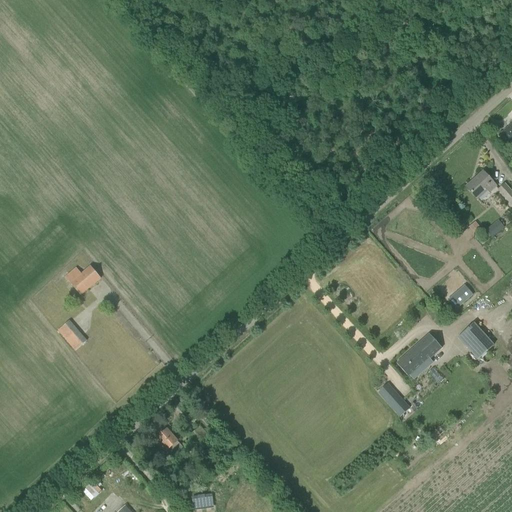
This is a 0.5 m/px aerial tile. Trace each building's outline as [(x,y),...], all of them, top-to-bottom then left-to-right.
[(483,172),(466,187),(477,200),(488,190),(490,192),(496,186),(483,172)] [(511,205),(511,192),(505,184),(498,190),(511,205)] [(498,221),(486,231),(492,238),(505,228),(498,221)] [(475,234),(482,229),(477,222),(470,227),(475,234)] [(65,277),(80,296),(101,279),(90,266),(81,274),(76,268),(65,277)] [(448,300),(456,310),(462,304),(454,295),(448,300)] [(75,351),(86,342),(69,321),(58,331),(75,351)] [(493,346),(473,324),(458,337),(478,360),(493,346)] [(420,361),(417,358),(431,345),(419,331),(386,361),(399,375),(405,369),(406,370),(412,365),(414,367),(420,361)] [(401,401),(393,408),(401,417),(408,410),(401,401)] [(200,427),(188,436),(201,451),(212,441),(200,427)] [(183,448),(167,430),(155,440),(166,452),(171,458),(183,448)] [(83,492),(94,501),(103,490),(93,481),(83,492)] [(210,496),(193,498),(195,508),(212,505),(210,496)]
